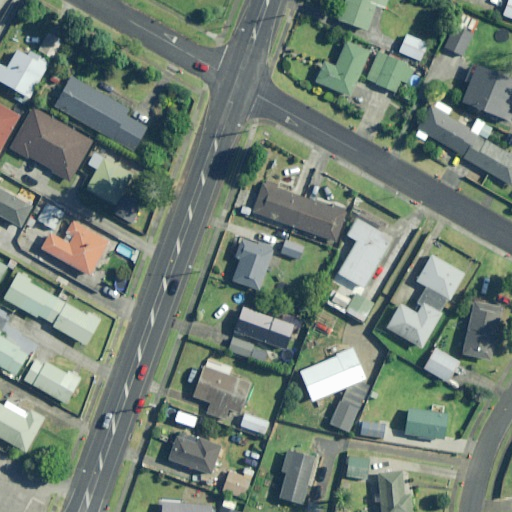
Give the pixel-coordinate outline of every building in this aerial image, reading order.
[(386,0),(342,0),(335,20),(364,32),(375,5),(384,8),(386,0)] [(473,34),(453,24),(442,46),(462,56),(473,34)] [(429,43),(408,34),(400,52),(421,61),(429,43)] [(369,51),(345,41),(335,67),(321,61),(312,82),(350,97),(369,51)] [(0,64),(0,81),(31,99),(50,65),(21,49),(9,69),(0,64)] [(406,65),(387,56),(374,83),(393,92),(406,65)] [(511,116),(511,79),(475,65),(460,102),(510,121),(511,116)] [(133,111),(71,77),(54,107),(116,141),(133,111)] [(0,153),(21,116),(0,104),(0,153)] [(35,106),(10,147),(70,182),(94,140),(35,106)] [(511,184),(511,155),(430,107),(416,130),(511,186),(511,184)] [(134,177),(105,160),(87,189),(117,206),(134,177)] [(347,210),(261,182),(250,215),(336,243),(347,210)] [(32,208),(0,190),(0,216),(20,228),(32,208)] [(66,213),(49,203),(38,220),(55,230),(66,213)] [(392,241),(356,219),(346,237),(355,242),(336,273),(364,289),(392,241)] [(71,244),(51,233),(43,249),(92,275),(110,242),(73,221),(67,232),(75,237),(71,244)] [(271,248),(244,240),(230,281),(258,290),(271,248)] [(306,247),(287,240),(282,253),(301,260),(306,247)] [(431,255),(415,282),(448,302),(464,275),(431,255)] [(0,282),(8,268),(0,263),(0,282)] [(52,294),(18,275),(5,299),(39,318),(52,294)] [(101,322),(53,296),(40,319),(88,345),(101,322)] [(502,308),(473,301),(462,355),(490,361),(502,308)] [(417,315),(398,304),(384,327),(421,349),(440,316),(422,305),(417,315)] [(292,327),(242,310),(233,333),(284,351),(292,327)] [(30,351),(0,332),(0,366),(15,375),(30,351)] [(270,350),(233,338),(229,351),(266,363),(270,350)] [(461,363),(436,348),(425,369),(450,383),(461,363)] [(352,349),(298,370),(310,401),(364,380),(352,349)] [(81,382),(37,357),(24,380),(68,405),(81,382)] [(250,385),(203,367),(192,397),(210,403),(207,413),(226,420),(229,411),(238,415),(250,385)] [(349,432),(365,397),(347,388),(331,424),(349,432)] [(0,438),(27,453),(46,419),(32,411),(28,419),(0,403),(0,438)] [(448,415),(408,410),(404,435),(444,440),(448,415)] [(265,421),(246,414),(242,426),(260,433),(265,421)] [(388,424),(363,421),(361,435),(385,439),(388,424)] [(195,444),(174,437),(165,462),(209,478),(221,447),(197,438),(195,444)] [(315,458),(287,451),(275,499),(303,505),(315,458)] [(372,459),(348,456),(346,477),(370,479),(372,459)] [(253,478),(231,470),(224,491),(246,499),(253,478)] [(409,511),(407,472),(377,474),(379,511),(409,511)] [(210,511),(211,505),(160,502),(159,511),(210,511)]
